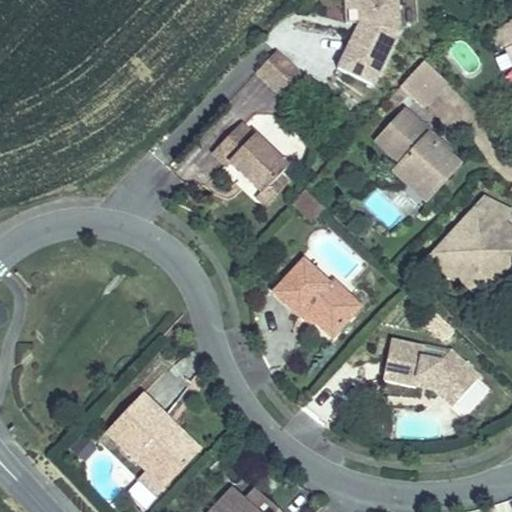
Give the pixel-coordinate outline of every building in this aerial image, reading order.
[(357,0),(358,10),(359,24),(337,70),(373,87),(400,32),(398,0),(357,0)] [(344,0),(345,10),(358,10),(357,0),(344,0)] [(511,24),(499,32),(499,33),(490,37),(495,47),(504,43),(507,49),(511,60),(511,24)] [(280,92),(299,72),(277,51),(256,74),(278,95),(280,92)] [(425,62),(401,88),(409,95),(423,108),(447,82),(425,62)] [(310,82),(299,72),(280,92),(291,102),(310,82)] [(397,108),(409,95),(401,88),(389,101),(397,108)] [(428,137),(431,134),(405,111),(387,131),(394,136),(383,148),(402,165),(398,169),(401,179),(407,184),(417,187),(421,183),(433,193),(459,165),(447,154),(428,137)] [(262,194),(280,176),(288,168),(242,125),(213,155),(226,167),(229,163),(262,194)] [(377,142),(383,148),(394,136),(387,131),(377,142)] [(450,151),(431,134),(428,137),(447,154),(450,151)] [(288,184),(280,176),(262,194),(258,199),(266,206),(288,184)] [(426,201),(433,193),(421,183),(417,187),(407,184),(426,201)] [(293,204),(298,209),(309,197),(305,192),(293,204)] [(324,210),(309,197),(298,209),(313,223),(324,210)] [(511,243),(499,232),(503,224),(509,211),(485,200),(430,260),(453,281),(457,277),(463,269),(474,280),(478,275),(490,286),(511,262),(511,243)] [(511,231),(503,224),(499,232),(511,243),(511,231)] [(304,313),(315,323),(332,339),(355,314),(340,301),(347,294),(333,280),(329,284),(303,261),(273,294),(299,319),(304,313)] [(480,298),(490,286),(478,275),(474,280),(463,269),(457,277),(480,298)] [(310,328),(315,323),(304,313),(299,319),(310,328)] [(435,383),(434,390),(453,408),(480,378),(450,352),(440,363),(422,360),(424,349),(391,342),(383,380),(416,386),(418,379),(435,383)] [(416,386),(434,390),(435,383),(418,379),(416,386)] [(164,427),(168,422),(141,397),(107,433),(146,471),(138,479),(157,498),(200,452),(172,426),(168,431),(164,427)] [(172,426),(168,422),(164,427),(168,431),(172,426)] [(257,511),(246,501),(233,490),(211,511),(257,511)] [(278,511),(256,491),(246,501),(257,511),(278,511)]
